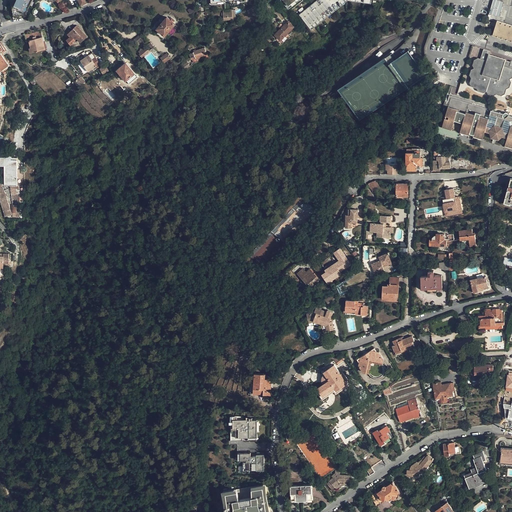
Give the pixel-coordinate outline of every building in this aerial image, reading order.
[(20,0),(16,1),(11,2),(14,15),(25,12),(30,0),(20,0)] [(280,0),(287,9),(299,0),(280,0)] [(379,0),(317,0),(299,15),(311,30),(347,1),(370,5),(371,2),(379,3),(379,0)] [(500,16),(502,1),(496,0),(491,0),(490,15),(500,16)] [(235,11),(233,11),(233,18),(224,18),(224,21),(238,20),(235,11)] [(162,21),(160,22),(159,21),(155,26),(165,35),(175,24),(167,17),(163,22),(162,21)] [(292,24),(290,23),(288,21),(283,26),(282,27),(281,29),(275,34),(281,40),(293,26),(292,24)] [(511,26),(497,22),(496,25),(495,29),(494,31),(493,35),(511,41),(511,26)] [(73,42),(76,38),(81,42),(87,37),(76,25),(67,34),(69,37),(66,40),(71,45),(73,43),(73,42)] [(40,31),(25,34),(27,41),(29,40),(31,47),(30,47),(31,52),(45,49),(40,31)] [(137,44),(143,42),(140,36),(134,38),(137,44)] [(0,70),(2,70),(9,64),(1,54),(3,51),(2,49),(0,45),(0,75),(2,75),(3,75),(0,70)] [(140,53),(139,54),(142,57),(150,51),(147,47),(145,48),(144,47),(139,52),(140,53)] [(193,59),(207,53),(205,47),(196,50),(190,54),(193,59)] [(407,47),(400,51),(408,54),(412,56),(407,47)] [(511,77),(511,76),(511,69),(503,67),(504,64),(511,66),(511,61),(511,62),(505,60),(489,54),(490,51),(483,49),(480,59),(478,59),(474,60),(473,65),(475,68),(471,70),(470,75),(472,78),(470,83),(472,86),(477,88),(478,91),(483,92),(486,91),(488,94),(493,95),(496,94),(501,95),(504,94),(506,89),(509,87),(510,82),(509,79),(511,77)] [(393,55),(391,51),(342,82),(363,115),(425,76),(412,56),(408,54),(400,51),(393,55)] [(167,53),(161,58),(164,62),(170,58),(167,53)] [(88,55),(87,55),(84,57),(81,60),(88,71),(92,69),(97,65),(99,64),(95,57),(92,59),(88,55)] [(126,63),(117,70),(126,80),(134,73),(126,63)] [(106,65),(100,69),(104,75),(110,72),(106,65)] [(511,126),(510,122),(511,121),(511,117),(508,117),(509,115),(508,114),(507,113),(506,113),(505,113),(504,115),(492,112),(489,119),(480,116),(480,113),(477,112),(476,115),(467,112),(466,113),(457,110),(458,109),(448,106),(442,127),(451,130),(454,122),(463,124),(460,133),(483,140),(485,132),(490,134),(490,139),(498,141),(502,138),(507,139),(505,147),(511,149),(511,126)] [(417,165),(417,168),(420,168),(420,167),(420,159),(420,152),(419,152),(419,148),(412,148),(412,149),(407,149),(406,165),(417,165)] [(435,169),(450,168),(450,157),(445,157),(445,150),(433,150),(434,159),(438,158),(438,160),(437,160),(437,161),(436,161),(436,163),(434,163),(435,169)] [(11,157),(11,154),(4,154),(4,158),(0,157),(0,201),(5,216),(12,214),(6,195),(0,180),(0,165),(4,166),(4,185),(10,185),(10,190),(11,191),(13,217),(20,217),(20,188),(17,183),(17,157),(11,157)] [(394,174),(397,174),(397,169),(400,169),(400,162),(397,162),(397,164),(385,164),(385,170),(387,170),(387,174),(394,174)] [(511,178),(506,199),(501,197),(500,201),(511,204),(511,178)] [(372,182),(368,183),(373,192),(376,191),(376,187),(372,182)] [(408,196),(408,183),(396,183),(396,196),(408,196)] [(446,195),(449,214),(461,212),(458,196),(454,197),(452,188),(445,189),(446,195)] [(349,204),(349,215),(351,215),(351,209),(356,209),(357,205),(349,204)] [(281,240),(307,215),(304,212),(306,211),(302,207),(300,209),(296,205),(271,230),(281,240)] [(357,222),(357,221),(358,215),(358,209),(356,209),(351,209),(351,215),(349,215),(346,215),(345,227),(350,228),(350,227),(351,222),(357,222)] [(386,238),(387,227),(386,227),(386,222),(388,222),(388,216),(380,216),(380,223),(371,223),(370,226),(374,226),(373,232),(377,233),(377,237),(386,238)] [(473,235),(473,233),(472,229),(459,230),(461,240),(469,240),(470,246),(476,246),(475,235),(473,235)] [(448,246),(449,240),(445,240),(445,234),(437,233),(437,235),(435,235),(434,236),(433,237),(432,238),(432,239),(431,239),(431,240),(430,240),(430,243),(430,244),(430,245),(448,246)] [(261,265),(279,242),(270,235),(251,258),(261,265)] [(0,266),(3,266),(3,265),(3,264),(9,264),(9,253),(3,253),(3,256),(0,255),(0,266)] [(385,254),(377,258),(378,261),(370,265),(374,275),(383,270),(381,267),(390,263),(385,254)] [(315,276),(307,264),(296,272),(304,284),(315,276)] [(325,270),(327,275),(322,278),(326,285),(331,282),(330,281),(341,276),(335,265),(325,270)] [(421,276),(421,285),(426,285),(427,288),(437,288),(437,284),(442,284),(441,275),(434,275),(434,271),(429,271),(429,276),(421,276)] [(383,288),(382,297),(390,297),(390,300),(398,300),(399,277),(390,277),(389,284),(388,284),(388,288),(383,288)] [(481,289),(484,288),(489,287),(486,277),(471,280),(474,292),(481,290),(481,289)] [(334,293),(325,300),(327,304),(337,297),(334,293)] [(358,301),(346,300),(346,305),(345,306),(345,311),(355,311),(356,314),(368,314),(368,309),(368,305),(364,305),(364,302),(358,302),(358,301)] [(500,314),(499,308),(493,308),(493,314),(485,315),(479,315),(479,325),(497,324),(496,321),(503,321),(502,314),(500,314)] [(330,319),(331,316),(333,312),(328,310),(327,312),(321,310),(320,314),(316,313),(314,320),(321,322),(322,324),(322,328),(326,328),(327,331),(334,330),(332,321),(331,321),(330,319)] [(466,313),(458,315),(461,324),(469,321),(466,313)] [(396,354),(406,350),(415,346),(413,342),(415,341),(413,336),(403,339),(402,337),(394,340),(395,345),(393,346),(396,354)] [(368,373),(371,361),(382,364),(383,358),(379,352),(371,350),(361,357),(359,365),(363,372),(368,373)] [(346,357),(343,352),(331,357),(334,361),(336,364),(346,357)] [(471,375),(475,375),(489,374),(490,374),(490,371),(494,371),(493,364),(486,364),(486,363),(474,364),(474,368),(471,368),(471,375)] [(321,385),(327,393),(334,388),(336,390),(347,383),(341,374),(334,365),(324,371),(325,373),(324,374),(322,376),(322,377),(321,380),(322,382),(323,384),(321,385)] [(327,393),(328,395),(334,391),(336,393),(350,383),(343,372),(341,374),(347,383),(336,390),(334,388),(327,393)] [(269,386),(269,383),(269,379),(269,378),(268,376),(267,376),(266,375),(265,375),(265,374),(255,373),(254,394),(263,394),(263,396),(270,396),(271,386),(269,386)] [(439,385),(438,382),(433,383),(436,399),(437,399),(441,398),(442,400),(443,401),(444,402),(445,402),(447,401),(448,400),(448,399),(448,396),(454,395),(453,390),(455,390),(454,382),(442,384),(439,385)] [(327,393),(321,385),(318,388),(323,396),(327,393)] [(383,390),(384,395),(392,392),(390,386),(385,389),(383,390)] [(328,395),(327,393),(323,396),(318,388),(315,389),(322,399),(328,395)] [(456,397),(455,390),(453,390),(454,395),(448,396),(448,399),(456,397)] [(502,418),(511,419),(511,398),(505,397),(502,418)] [(413,417),(421,414),(415,398),(408,401),(409,405),(396,409),(400,421),(412,416),(413,417)] [(238,416),(230,416),(230,441),(257,440),(256,420),(252,420),(252,418),(243,418),(243,417),(238,416)] [(351,420),(348,416),(336,423),(339,428),(351,420)] [(384,440),(392,435),(389,431),(390,430),(387,425),(378,431),(377,429),(373,432),(381,445),(385,442),(384,440)] [(458,448),(458,446),(455,446),(455,442),(444,444),(445,455),(450,455),(450,453),(456,452),(456,453),(461,453),(460,448),(458,448)] [(511,448),(501,448),(500,462),(507,462),(507,461),(511,461),(511,448)] [(421,460),(419,461),(421,463),(423,461),(428,454),(426,452),(421,460)] [(249,470),(264,470),(264,454),(256,454),(256,456),(250,456),(250,453),(237,453),(237,460),(243,460),(243,473),(249,473),(249,470)] [(370,465),(371,467),(382,459),(382,458),(378,453),(367,460),(370,465)] [(434,457),(428,454),(423,461),(428,465),(434,457)] [(477,473),(474,474),(466,477),(469,486),(487,479),(484,471),(487,470),(484,461),(487,460),(484,454),(476,458),(474,459),(478,468),(475,469),(477,473)] [(386,465),(391,461),(387,455),(382,458),(382,459),(386,465)] [(423,461),(421,463),(419,464),(419,465),(423,471),(425,469),(428,465),(423,461)] [(423,471),(419,465),(413,469),(408,469),(408,475),(413,475),(418,472),(420,473),(423,471)] [(344,481),(346,481),(350,481),(350,475),(340,474),(340,470),(335,470),(335,473),(332,476),(333,477),(329,480),(335,486),(337,488),(341,484),(343,485),(343,484),(344,483),(344,481)] [(392,472),(389,475),(393,481),(397,479),(392,472)] [(332,489),(335,486),(329,480),(326,483),(332,489)] [(387,498),(388,499),(391,497),(393,498),(395,498),(396,497),(397,495),(396,493),(399,491),(398,489),(399,489),(393,481),(386,486),(385,486),(384,486),(383,487),(383,488),(377,492),(370,496),(376,504),(376,505),(387,498)] [(312,484),(290,485),(291,499),(295,498),(295,500),(308,499),(308,498),(312,497),(312,484)] [(263,511),(266,511),(265,505),(269,504),(267,493),(263,494),(263,487),(252,489),(237,491),(227,493),(227,499),(224,499),(226,511),(229,510),(229,511),(263,511)] [(455,511),(448,502),(436,511),(455,511)]
